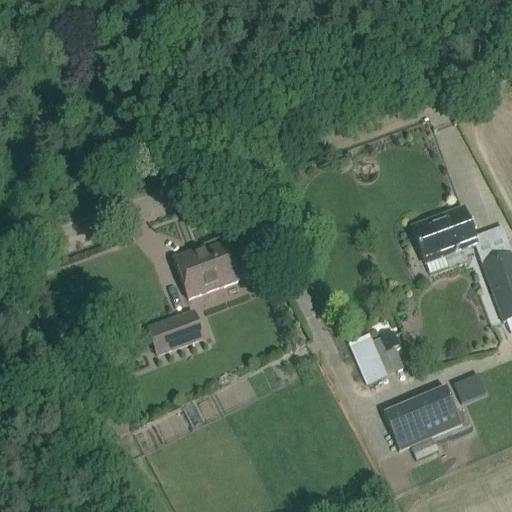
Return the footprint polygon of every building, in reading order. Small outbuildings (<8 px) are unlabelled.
[(415,234),(413,234),(418,247),(416,247),(417,249),(418,249),(425,266),(429,277),(448,271),(443,259),(475,247),(470,231),(463,213),(440,221),(441,226),(415,235),(415,234)] [(227,246),(190,260),(188,257),(173,262),(188,302),(240,283),(227,246)] [(511,256),(481,267),(502,326),(506,324),(510,335),(511,334),(511,259),(511,256)] [(193,315),(147,332),(154,351),(157,359),(203,342),(200,334),(193,315)] [(387,379),(369,337),(347,346),(366,388),(387,379)] [(446,390),(383,416),(400,453),(462,427),(446,390)]
